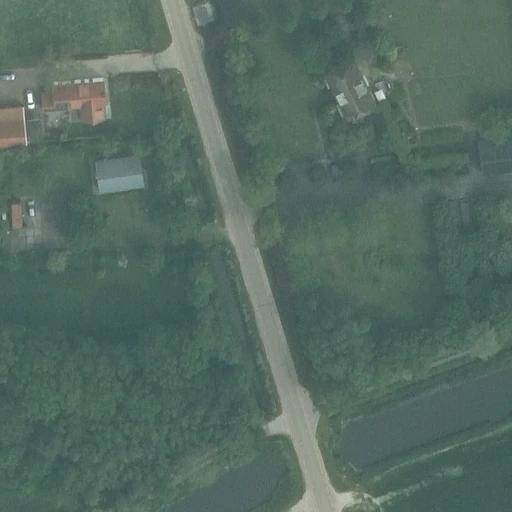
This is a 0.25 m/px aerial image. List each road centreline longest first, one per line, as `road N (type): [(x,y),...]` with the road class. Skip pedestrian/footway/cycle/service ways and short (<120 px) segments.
road 1 (tertiary): [(325,511),(171,0)]
road 2 (unknown): [(293,407),(511,331)]
